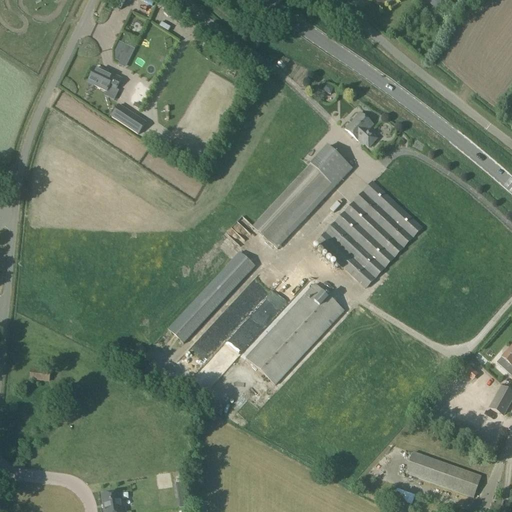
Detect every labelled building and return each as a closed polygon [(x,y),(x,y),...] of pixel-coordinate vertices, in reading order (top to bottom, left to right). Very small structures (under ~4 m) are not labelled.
[(371,0),(380,8),(386,2),(390,6),(395,0),(419,0),(422,2),(423,0),(371,0)] [(435,10),(443,0),(431,0),(428,3),(435,10)] [(109,89),(116,92),(122,80),(114,76),(113,78),(94,69),(88,83),(107,93),(109,89)] [(161,101),(157,113),(172,119),(170,125),(164,123),(161,130),(173,135),(187,102),(183,100),(184,96),(178,93),(176,99),(171,97),(168,104),(161,101)] [(146,124),(119,106),(111,118),(138,135),(146,124)] [(364,146),(365,145),(368,148),(376,140),(367,132),(373,126),(359,114),(345,130),(358,142),(359,142),(364,146)] [(310,131),(291,150),(297,157),(317,138),(310,131)] [(352,170),(327,147),(310,165),(309,165),(307,167),(308,167),(251,228),(277,251),(352,170)] [(366,290),(422,229),(372,182),(316,244),(366,290)] [(183,345),(255,268),(239,253),(167,331),(183,345)] [(275,387),(344,312),(315,285),(245,359),(275,387)] [(511,378),(511,346),(511,347),(501,359),(501,358),(496,364),(511,378)] [(467,377),(473,370),(468,366),(462,372),(467,377)] [(29,381),(48,383),(50,372),(30,370),(29,381)] [(489,409),(502,416),(511,398),(511,394),(501,388),(489,409)] [(482,478),(413,453),(405,475),(473,500),(482,478)] [(122,511),(120,492),(100,495),(102,511),(122,511)]
